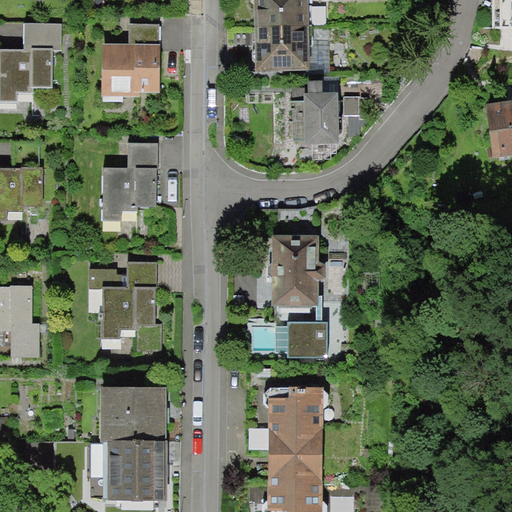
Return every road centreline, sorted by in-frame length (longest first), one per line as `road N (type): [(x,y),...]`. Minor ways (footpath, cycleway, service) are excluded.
road 1 (residential): [(203,189),(311,190),(341,181),(458,59),(464,0)]
road 2 (residential): [(207,511),(203,189)]
road 3 (residential): [(203,189),(202,0)]
